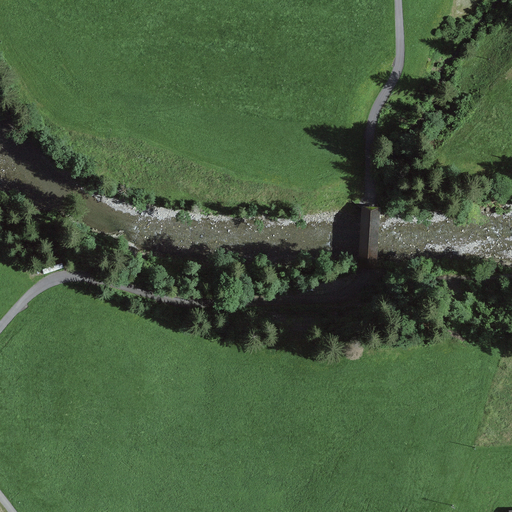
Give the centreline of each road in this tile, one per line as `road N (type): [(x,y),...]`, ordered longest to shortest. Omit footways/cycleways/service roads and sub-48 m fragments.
road 1 (track): [(0,327),(32,293),(67,277),(270,303),(341,299),(366,283)]
road 2 (track): [(366,283),(371,132),(399,62),(398,0)]
